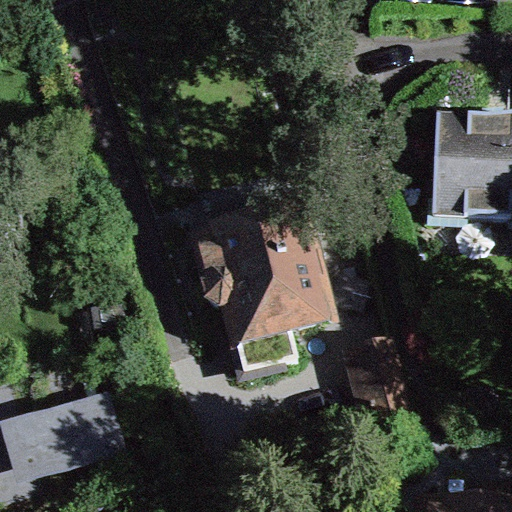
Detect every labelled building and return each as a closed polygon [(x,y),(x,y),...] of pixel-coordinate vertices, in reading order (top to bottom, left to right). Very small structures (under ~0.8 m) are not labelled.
[(385,79),(371,26),(338,25),(354,87),(385,79)] [(511,122),(486,121),(433,121),(426,230),(465,233),(465,226),(507,226),(507,235),(511,234),(511,122)] [(30,212),(5,215),(5,237),(31,236),(30,212)] [(245,376),(246,376),(257,419),(310,406),(299,362),(300,362),(292,327),(300,330),(315,326),(328,316),(304,218),(231,237),(196,246),(209,298),(211,302),(214,306),(218,308),(222,309),(228,309),(245,376)] [(418,438),(394,348),(355,358),(379,449),(418,438)] [(511,511),(511,486),(478,485),(476,503),(466,502),(466,494),(460,494),(451,494),(451,501),(416,502),(415,511),(511,511)]
